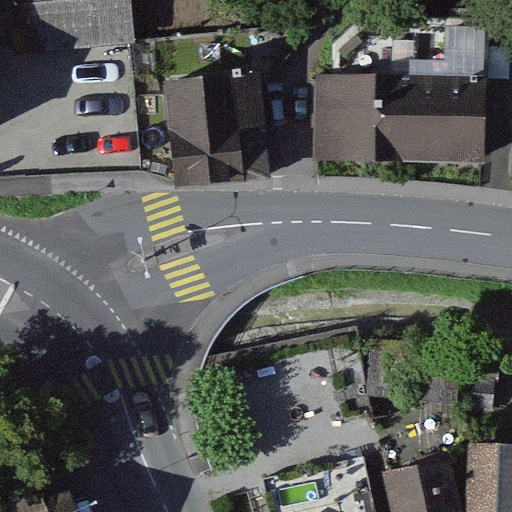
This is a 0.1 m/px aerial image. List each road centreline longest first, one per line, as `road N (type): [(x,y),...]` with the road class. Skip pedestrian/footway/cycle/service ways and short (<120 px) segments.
road 1 (tertiary): [(511,239),(347,225),(200,238),(100,294),(63,334)]
road 2 (primary): [(63,334),(103,380),(165,511)]
